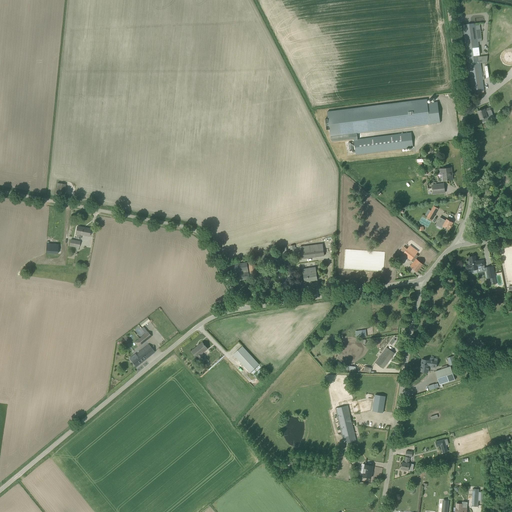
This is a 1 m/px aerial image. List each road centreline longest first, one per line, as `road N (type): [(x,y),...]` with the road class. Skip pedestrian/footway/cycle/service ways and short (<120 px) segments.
road 1 (unclassified): [(0,491),(200,324),(240,308)]
road 2 (unclassified): [(240,308),(196,227),(0,189)]
road 3 (unclassified): [(458,242),(468,203),(449,0)]
road 4 (unclassified): [(384,511),(423,282)]
road 5 (unclassified): [(240,308),(423,282)]
